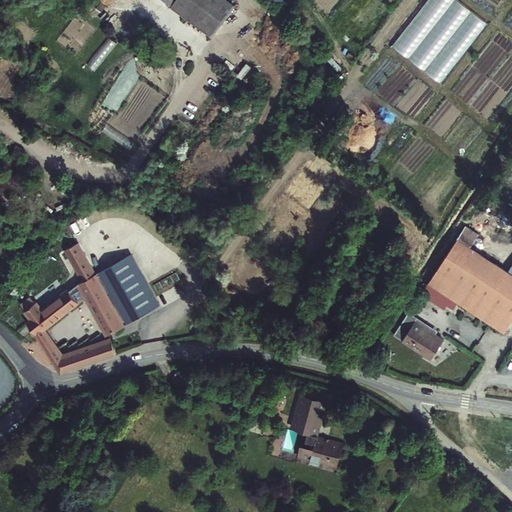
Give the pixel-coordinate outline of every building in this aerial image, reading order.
[(235,6),(226,0),(176,0),(171,7),(211,37),(235,6)] [(462,0),(427,0),(395,45),(444,81),(490,20),(462,0)] [(467,224),(458,238),(471,246),(480,232),(467,224)] [(68,244),(80,265),(92,257),(81,238),(68,244)] [(466,306),(504,330),(511,318),(511,272),(471,246),(458,238),(429,283),(466,306)] [(86,275),(82,278),(110,330),(118,325),(127,320),(110,290),(99,269),(92,257),(80,265),(86,275)] [(120,284),(110,290),(127,320),(143,311),(159,303),(142,273),(120,284)] [(466,306),(429,283),(423,293),(444,306),(446,302),(453,307),(455,304),(464,309),(466,306)] [(81,297),(73,284),(43,305),(37,298),(28,306),(33,313),(29,316),(41,333),(50,328),(47,323),(81,297)] [(394,334),(403,339),(415,321),(435,334),(437,330),(409,312),(394,334)] [(435,334),(415,321),(403,339),(431,358),(443,339),(435,334)] [(50,328),(41,333),(46,341),(54,336),(50,328)] [(54,336),(46,341),(50,346),(64,367),(118,350),(116,343),(113,338),(64,350),(54,336)] [(336,405),(326,403),(313,399),(298,454),(312,458),(310,464),(319,467),(321,460),(337,464),(343,443),(327,439),(336,405)]
